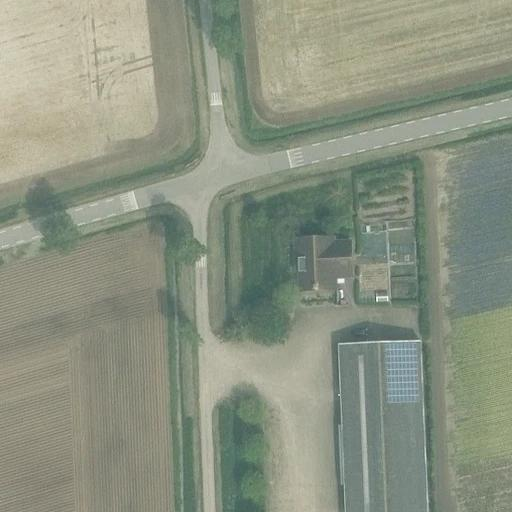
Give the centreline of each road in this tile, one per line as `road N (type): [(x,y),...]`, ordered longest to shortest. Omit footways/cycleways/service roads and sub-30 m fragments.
road 1 (unclassified): [(207,511),(200,197),(210,180)]
road 2 (unclassified): [(210,180),(511,109)]
road 3 (unclassified): [(0,241),(210,180)]
road 4 (unclassified): [(210,180),(220,164),(203,0)]
